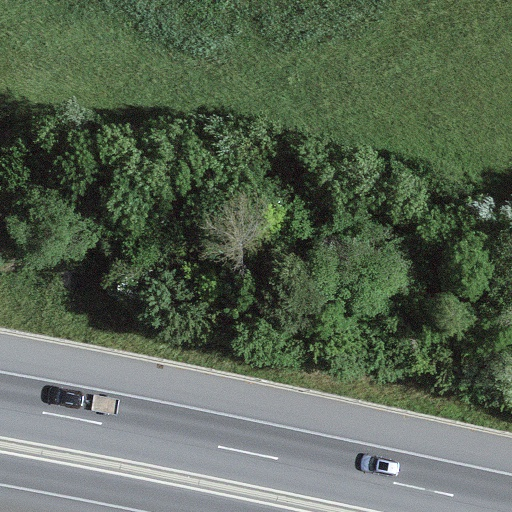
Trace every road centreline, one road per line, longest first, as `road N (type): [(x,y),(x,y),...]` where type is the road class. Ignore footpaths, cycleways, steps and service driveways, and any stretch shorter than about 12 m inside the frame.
road 1 (trunk): [(511,508),(0,405)]
road 2 (trunk): [(0,469),(217,511)]
